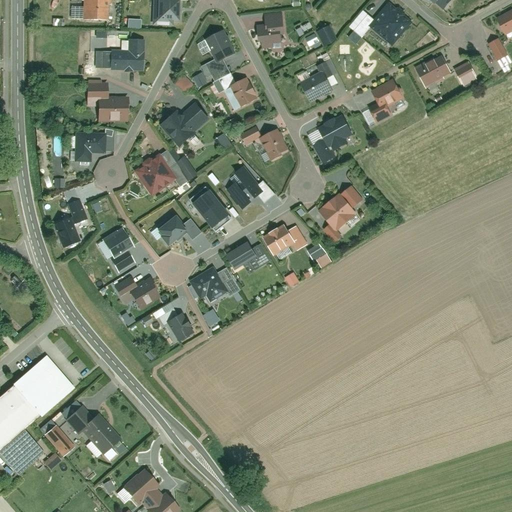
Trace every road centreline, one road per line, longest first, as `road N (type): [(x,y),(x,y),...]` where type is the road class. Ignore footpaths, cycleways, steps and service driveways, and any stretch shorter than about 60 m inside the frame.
road 1 (secondary): [(246,511),(68,310)]
road 2 (secondary): [(40,252),(18,142),(17,0)]
road 3 (residential): [(288,128),(304,155),(295,199),(172,275)]
road 4 (residential): [(206,0),(109,175)]
road 5 (residential): [(219,0),(288,128)]
